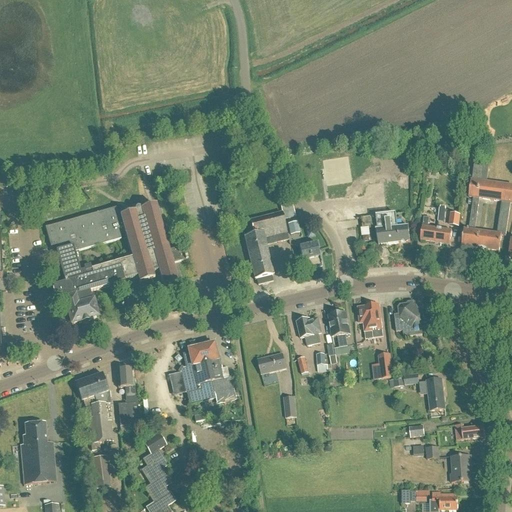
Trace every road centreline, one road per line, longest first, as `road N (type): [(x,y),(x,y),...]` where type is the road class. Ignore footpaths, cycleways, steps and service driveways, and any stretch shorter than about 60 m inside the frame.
road 1 (unclassified): [(346,286),(327,227),(279,183),(256,142),(234,0)]
road 2 (secondary): [(54,366),(158,329),(346,286)]
road 3 (residential): [(54,366),(41,289),(28,274),(13,202)]
road 4 (residential): [(511,438),(457,343),(452,290)]
